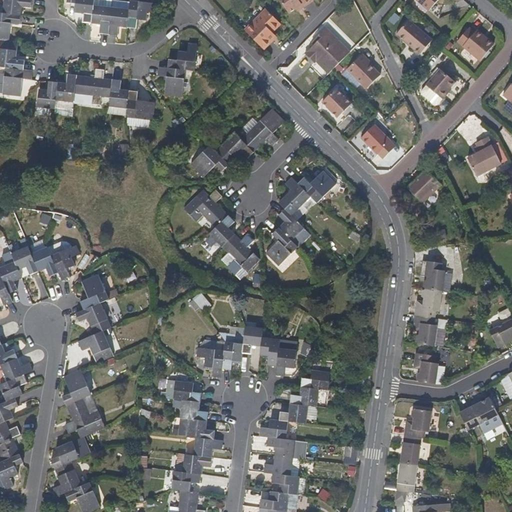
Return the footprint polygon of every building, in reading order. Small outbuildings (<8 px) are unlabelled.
[(30,7),(31,0),(3,0),(2,13),(20,15),(21,6),(30,7)] [(91,24),(93,6),(94,0),(76,0),(76,4),(75,12),(83,13),(82,23),(91,24)] [(313,0),(279,0),(289,14),(295,9),(300,5),(302,9),(313,0)] [(415,0),(430,13),(440,0),(415,0)] [(155,14),(156,5),(130,1),(129,10),(127,29),(136,30),(137,20),(145,21),(146,13),(155,14)] [(108,35),(111,8),(93,6),(91,24),(100,25),(99,33),(108,35)] [(127,29),(129,10),(111,8),(108,35),(117,36),(118,27),(127,29)] [(282,25),(267,10),(245,31),(265,51),(274,41),(270,36),(274,33),(282,25)] [(0,39),(8,41),(10,23),(19,24),(20,15),(2,13),(0,12),(0,39)] [(408,20),(395,35),(419,55),(432,40),(408,20)] [(468,26),(455,41),(478,61),(493,44),(476,30),(474,31),(468,26)] [(329,74),(350,53),(325,27),(315,38),(318,41),(314,45),(304,54),(314,64),(317,61),(329,74)] [(278,38),(274,33),(270,36),(274,41),(278,38)] [(15,60),(17,42),(8,41),(0,39),(0,67),(4,68),(23,70),(24,61),(15,60)] [(194,72),(197,46),(188,44),(187,53),(178,53),(177,60),(169,60),(168,69),(185,71),(194,72)] [(362,56),(348,70),(367,89),(381,76),(362,56)] [(19,96),(21,79),(30,79),(31,71),(23,70),(4,68),(1,94),(19,96)] [(182,98),(185,71),(168,69),(159,68),(158,76),(167,78),(165,96),(182,98)] [(438,103),(448,90),(447,89),(449,86),(454,80),(439,68),(421,90),(421,93),(434,104),(438,103)] [(110,99),(112,81),(103,80),(104,71),(95,70),(94,78),(76,76),(74,94),(91,97),(90,105),(100,106),(101,97),(110,99)] [(74,94),(76,76),(67,75),(66,84),(58,83),(55,100),(73,103),(74,94)] [(55,100),(58,83),(47,81),(46,91),(38,90),(36,107),(37,107),(49,108),(54,109),(55,100)] [(126,109),(128,91),(120,90),(121,82),(112,81),(110,99),(109,107),(126,109)] [(511,85),(502,97),(511,105),(511,85)] [(336,88),(321,103),(338,119),(342,114),(352,105),(336,88)] [(126,109),(125,118),(152,121),(155,104),(137,102),(138,92),(128,91),(126,109)] [(363,115),(352,105),(342,114),(346,118),(349,114),(356,122),(363,115)] [(279,140),(273,134),(278,128),(267,116),(241,141),(253,153),(266,141),(272,147),(279,140)] [(380,126),(367,140),(380,153),(394,140),(380,126)] [(253,153),(241,141),(235,135),(216,154),(228,166),(241,153),(247,160),(253,153)] [(384,156),(398,143),(394,140),(380,153),(384,156)] [(502,168),(488,140),(475,146),(477,149),(473,151),(475,156),(467,160),(478,181),(502,168)] [(216,154),(209,146),(190,165),(203,179),(216,166),(222,172),(228,166),(216,154)] [(444,185),(427,168),(407,187),(424,204),(444,185)] [(291,216),(310,197),(298,185),(294,181),(292,179),(285,185),(291,192),(279,204),(285,210),(291,216)] [(317,204),(335,186),(329,179),(323,185),(317,179),(311,185),(304,179),(298,185),(310,197),(315,203),(317,204)] [(203,191),(183,210),(196,222),(203,216),(215,229),(228,216),(215,203),(221,197),(215,191),(209,197),(203,191)] [(297,222),(315,203),(310,197),(291,216),(297,222)] [(291,241),(303,229),(297,222),(291,216),(285,210),(278,217),(284,222),(278,229),(291,241)] [(222,248),(234,235),(227,228),(234,222),(228,216),(215,229),(209,235),(222,248)] [(278,266),(297,248),(291,241),(278,229),(272,235),(278,241),(265,254),(278,266)] [(297,248),(310,235),(303,229),(291,241),(297,248)] [(259,260),(246,248),(253,241),(247,235),(240,242),(234,235),(222,248),(228,253),(221,260),(228,267),(234,260),(247,273),(259,260)] [(31,255),(27,247),(11,254),(14,262),(18,271),(27,267),(30,275),(38,272),(31,255)] [(75,266),(71,258),(79,255),(76,247),(51,257),(59,273),(62,281),(70,278),(67,270),(75,266)] [(59,273),(51,257),(48,248),(31,255),(38,272),(47,269),(50,276),(59,273)] [(18,271),(14,262),(0,268),(0,275),(1,278),(8,294),(16,290),(13,282),(22,279),(18,271)] [(442,291),(445,271),(441,271),(442,264),(422,262),(420,277),(427,277),(426,281),(424,281),(423,287),(425,288),(425,289),(442,291)] [(109,300),(98,275),(82,282),(89,299),(80,302),(84,310),(101,303),(109,300)] [(8,294),(1,278),(0,278),(0,298),(4,306),(12,302),(8,294)] [(439,312),(442,291),(425,289),(425,291),(422,291),(422,297),(424,299),(423,302),(417,301),(415,316),(435,318),(436,311),(439,312)] [(201,291),(191,300),(201,312),(212,303),(201,291)] [(111,328),(101,303),(84,310),(76,314),(79,322),(88,319),(95,335),(103,332),(111,328)] [(434,346),(437,326),(434,326),(435,318),(415,316),(413,331),(419,332),(419,336),(416,336),(416,341),(418,343),(417,344),(434,346)] [(511,341),(511,322),(491,333),(498,348),(511,341)] [(262,338),(263,330),(245,328),(243,345),(242,354),(251,355),(252,346),(260,348),(262,338)] [(114,356),(103,332),(95,335),(78,342),(82,351),(90,347),(97,363),(114,356)] [(278,350),(279,341),(262,338),(260,348),(260,356),(268,357),(268,366),(276,367),(278,350)] [(1,345),(0,345),(0,365),(0,366),(17,359),(13,350),(10,352),(6,343),(1,345)] [(242,354),(243,345),(225,343),(224,352),(222,369),(230,370),(231,362),(241,363),(242,354)] [(437,375),(440,354),(436,354),(437,347),(434,346),(417,344),(415,359),(422,360),(422,364),(419,365),(418,370),(420,371),(420,373),(437,375)] [(222,369),(224,352),(197,348),(196,357),(205,358),(204,367),(213,368),(212,376),(221,377),(222,369)] [(293,369),(296,352),(278,350),(276,367),(275,376),(284,377),(285,368),(293,369)] [(32,371),(29,363),(20,367),(17,359),(0,366),(7,382),(24,375),(32,371)] [(301,380),(300,389),(319,391),(328,392),(331,367),(313,365),(311,381),(301,380)] [(62,397),(66,405),(82,398),(91,395),(80,370),(64,377),(71,393),(62,397)] [(22,395),(19,387),(27,383),(24,375),(7,382),(0,384),(0,387),(6,401),(14,398),(22,395)] [(173,400),(176,382),(168,382),(166,399),(173,400)] [(200,403),(201,394),(192,393),(193,384),(176,382),(173,400),(182,401),(200,403)] [(317,409),(319,391),(300,389),(299,397),(290,396),(289,405),(307,408),(317,409)] [(13,418),(10,410),(17,407),(14,398),(6,401),(0,404),(0,423),(5,421),(13,418)] [(93,422),(101,419),(98,411),(90,414),(82,398),(66,405),(73,421),(65,425),(69,433),(76,430),(80,438),(97,430),(93,422)] [(491,430),(504,424),(491,398),(460,414),(468,429),(485,420),(491,430)] [(207,422),(208,413),(199,412),(200,403),(182,401),(180,419),(189,420),(207,422)] [(305,425),(307,408),(289,405),(288,414),(279,413),(278,422),(287,423),(305,425)] [(428,431),(431,411),(414,409),(412,411),(411,416),(413,418),(413,421),(406,420),(404,435),(411,436),(421,438),(424,438),(425,430),(428,431)] [(206,432),(207,422),(189,420),(187,435),(186,438),(195,439),(213,441),(214,433),(206,432)] [(19,454),(12,438),(20,434),(17,426),(8,430),(5,421),(0,423),(0,455),(2,462),(19,454)] [(285,441),(287,423),(278,422),(270,421),(269,430),(260,429),(259,438),(268,439),(285,442),(285,441)] [(417,466),(421,438),(411,436),(404,435),(401,464),(417,466)] [(221,451),(222,442),(213,441),(195,439),(193,456),(211,459),(212,450),(221,451)] [(292,460),(294,442),(285,441),(285,442),(268,439),(267,448),(275,449),(274,458),(292,460)] [(79,457),(72,441),(55,448),(59,456),(50,460),(54,468),(71,461),(79,457)] [(0,477),(3,485),(5,489),(13,486),(10,478),(18,474),(14,466),(22,462),(19,454),(2,462),(0,462),(0,477)] [(210,467),(211,459),(193,456),(187,456),(185,456),(183,473),(200,475),(201,467),(210,467)] [(290,477),(292,460),(274,458),(273,466),(265,465),(264,474),(272,475),(290,477)] [(297,478),(299,461),(292,460),(290,477),(297,478)] [(81,485),(71,461),(54,468),(61,484),(53,488),(57,496),(65,493),(81,485)] [(413,493),(417,466),(401,464),(397,491),(407,492),(413,493)] [(200,484),(200,475),(183,473),(174,472),(172,490),(180,491),(190,492),(191,483),(200,484)] [(297,496),(299,478),(297,478),(290,477),(272,475),(271,484),(280,485),(279,494),(288,495),(297,496)] [(304,497),(306,479),(299,478),(297,496),(304,497)] [(88,511),(100,507),(89,482),(81,485),(65,493),(68,501),(76,498),(82,511),(88,511)] [(190,492),(180,491),(178,509),(170,508),(169,511),(204,511),(205,511),(196,511),(198,493),(190,492)] [(405,502),(407,492),(397,491),(396,501),(403,502),(405,502)] [(284,511),(285,511),(288,495),(279,494),(270,493),(269,502),(260,501),(260,509),(284,511)] [(446,511),(451,511),(450,503),(412,506),(412,511),(446,511)]
